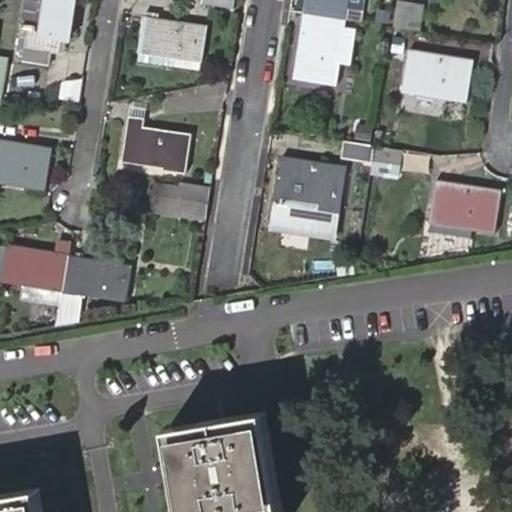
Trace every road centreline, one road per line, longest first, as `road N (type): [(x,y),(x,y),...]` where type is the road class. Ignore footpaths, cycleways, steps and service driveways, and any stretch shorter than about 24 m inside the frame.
road 1 (residential): [(268,0),(228,276)]
road 2 (residential): [(114,0),(83,200)]
